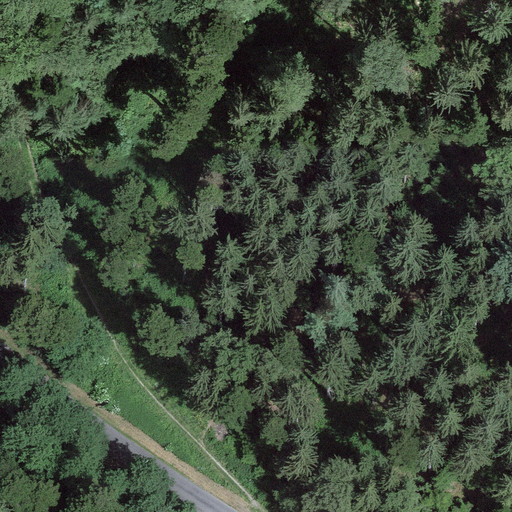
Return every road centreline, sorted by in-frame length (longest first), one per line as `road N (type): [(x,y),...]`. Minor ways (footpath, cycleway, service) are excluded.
road 1 (track): [(0,63),(105,337),(255,511)]
road 2 (unclassified): [(220,511),(0,352)]
